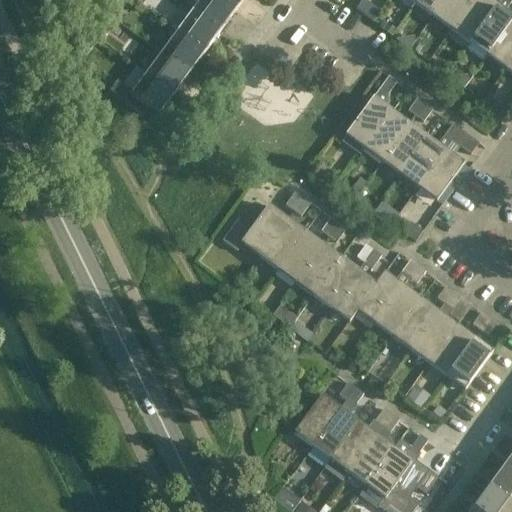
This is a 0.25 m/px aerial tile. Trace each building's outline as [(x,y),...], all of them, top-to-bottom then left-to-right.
[(115,0),(105,14),(114,20),(124,7),(115,0)] [(219,0),(202,0),(193,13),(221,34),(236,13),(219,0)] [(219,0),(236,13),(245,0),(219,0)] [(397,0),(412,11),(415,6),(419,0),(397,0)] [(419,0),(415,6),(433,19),(446,0),(419,0)] [(446,0),(433,19),(451,33),(474,0),(446,0)] [(474,0),(451,33),(469,46),(497,8),(486,0),(474,0)] [(511,24),(511,18),(497,8),(469,46),(466,51),(484,64),(487,59),(511,24)] [(193,13),(177,34),(205,55),(221,34),(193,13)] [(100,21),(90,35),(103,44),(113,31),(100,21)] [(511,24),(487,59),(505,72),(511,61),(511,24)] [(396,32),(387,25),(383,31),(392,38),(396,32)] [(177,34),(161,55),(190,76),(205,55),(177,34)] [(85,42),(75,55),(84,62),(94,48),(85,42)] [(161,55),(146,76),(174,97),(190,76),(161,55)] [(443,74),(448,67),(437,59),(432,66),(443,74)] [(158,119),(174,97),(146,76),(132,95),(117,83),(110,93),(144,118),(149,112),(158,119)] [(388,79),(379,92),(387,97),(396,85),(388,79)] [(360,156),(364,152),(392,113),(384,107),(387,107),(389,104),(388,101),(387,100),(389,98),(387,97),(379,92),(342,142),(360,156)] [(417,100),(408,112),(416,118),(425,106),(417,100)] [(491,112),(499,117),(505,109),(496,103),(491,112)] [(425,106),(416,118),(424,124),(433,112),(425,106)] [(364,152),(382,165),(410,126),(392,113),(364,152)] [(382,165),(399,178),(427,139),(410,126),(382,165)] [(453,126),(443,139),(451,144),(461,132),(453,126)] [(461,132),(451,144),(417,191),(436,204),(464,166),(453,158),(460,148),(471,156),(479,145),(461,132)] [(451,144),(443,139),(437,147),(427,139),(399,178),(417,191),(451,144)] [(355,177),(347,188),(358,196),(367,185),(355,177)] [(286,207),(294,212),(303,200),(295,194),(286,207)] [(302,218),(311,206),(303,200),(294,212),(302,218)] [(243,247),(245,249),(259,259),(287,221),(269,207),(253,230),(239,220),(222,243),(238,254),(243,247)] [(390,214),(384,222),(390,226),(396,218),(390,214)] [(322,233),(329,238),(339,226),(331,220),(322,233)] [(287,221),(259,259),(277,273),(305,234),(287,221)] [(414,225),(406,236),(415,242),(423,231),(414,225)] [(337,244),(346,232),(339,226),(329,238),(337,244)] [(305,234),(277,273),(295,285),(322,249),(323,247),(305,234)] [(364,264),(365,265),(374,252),(367,246),(357,259),(364,264)] [(323,247),(322,249),(295,285),(313,299),(341,260),(323,247)] [(365,265),(373,270),(382,258),(374,252),(365,265)] [(330,311),(358,273),(341,260),(313,299),(330,311)] [(401,274),(409,280),(418,268),(410,262),(401,274)] [(364,264),(358,273),(330,311),(349,325),(357,314),(377,286),(367,279),(373,270),(365,265),(364,264)] [(417,286),(426,273),(418,268),(409,280),(417,286)] [(377,286),(357,314),(375,327),(404,289),(410,280),(409,280),(401,274),(395,283),(385,275),(377,286)] [(437,301),(445,306),(454,294),(446,288),(437,301)] [(404,289),(375,327),(393,340),(421,301),(404,289)] [(453,312),(462,299),(454,294),(445,306),(453,312)] [(421,301),(393,340),(410,353),(439,314),(421,301)] [(445,306),(439,314),(410,353),(428,366),(456,327),(447,320),(453,312),(445,306)] [(472,327),(480,332),(489,320),(482,314),(472,327)] [(488,338),(497,325),(489,320),(480,332),(488,338)] [(456,327),(428,366),(446,379),(474,340),(456,327)] [(493,354),(474,340),(446,379),(465,393),(493,354)] [(346,403),(355,390),(348,384),(338,398),(346,403)] [(430,398),(415,386),(405,399),(421,410),(430,398)] [(313,450),(307,458),(324,470),(330,462),(358,424),(348,417),(363,396),(355,390),(346,403),(340,411),(312,449),(313,450)] [(294,436),(312,449),(340,411),(322,398),(294,436)] [(445,413),(438,408),(433,415),(440,420),(445,413)] [(384,411),(374,424),(382,429),(391,416),(384,411)] [(382,429),(389,435),(399,422),(391,416),(382,429)] [(330,462),(324,471),(342,484),(348,476),(376,438),(382,429),(374,424),(368,432),(358,424),(330,462)] [(382,429),(376,438),(348,476),(366,488),(394,451),(383,443),(389,435),(382,429)] [(411,450),(418,455),(427,443),(420,437),(411,450)] [(417,511),(420,509),(411,500),(430,474),(413,461),(418,455),(411,450),(400,442),(394,451),(366,488),(359,498),(376,511),(378,509),(381,511),(417,511)] [(511,472),(505,467),(489,488),(511,505),(511,472)] [(511,511),(511,505),(489,488),(473,510),(476,511),(511,511)]
